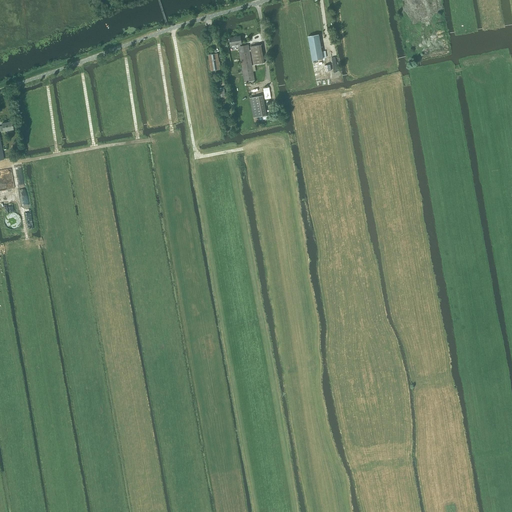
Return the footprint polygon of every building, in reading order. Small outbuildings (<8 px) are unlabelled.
[(318,35),(308,37),(312,61),(323,59),(323,58),(327,57),(326,51),(321,52),(319,40),(318,35)] [(238,46),(240,45),(242,45),(240,36),(229,38),(230,46),(238,45),(238,46)] [(244,83),(255,81),(248,45),(240,47),(240,45),(238,46),(244,83)] [(261,45),(250,47),(254,65),(264,63),(261,45)] [(212,71),(219,70),(217,54),(210,56),(212,71)] [(224,88),(218,89),(219,98),(226,97),(224,88)] [(250,98),(253,118),(266,116),(263,96),(250,98)] [(13,130),(12,122),(2,124),(2,126),(0,126),(0,160),(4,160),(0,139),(0,131),(3,131),(3,132),(13,130)]
